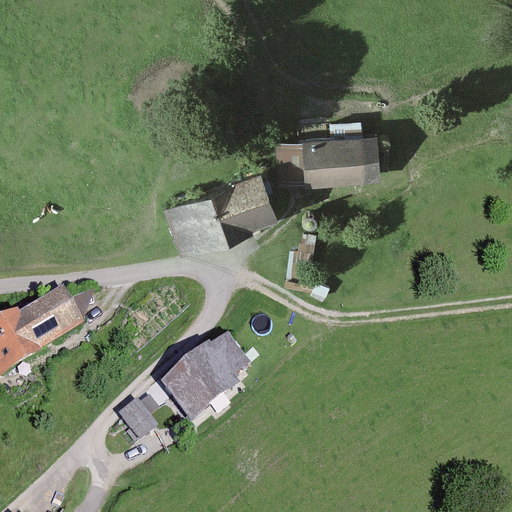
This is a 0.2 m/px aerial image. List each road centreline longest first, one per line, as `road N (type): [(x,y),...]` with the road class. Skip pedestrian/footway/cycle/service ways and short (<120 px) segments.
road 1 (track): [(17,511),(90,444),(246,268)]
road 2 (track): [(246,268),(313,197),(383,190),(436,153),(511,138)]
road 3 (track): [(246,268),(328,321),(511,303)]
road 4 (track): [(246,268),(126,271),(0,290)]
